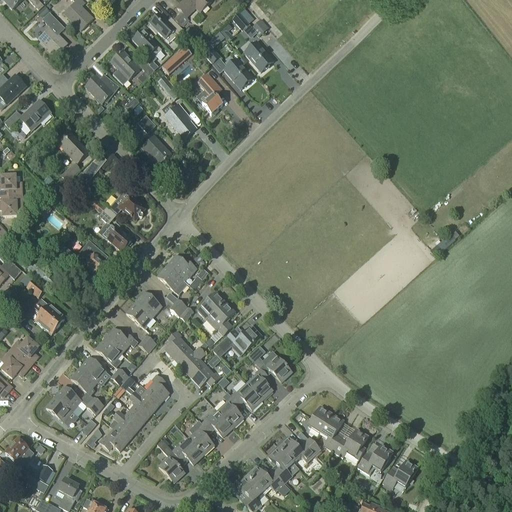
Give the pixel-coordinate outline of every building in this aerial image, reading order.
[(22,0),(0,0),(11,12),(23,1),(22,0)] [(35,0),(31,0),(29,3),(38,13),(44,8),(35,0)] [(69,0),(75,5),(64,16),(80,33),(92,22),(80,10),(84,6),(78,0),(69,0)] [(97,0),(106,8),(114,0),(97,0)] [(181,15),(174,22),(181,29),(188,22),(186,20),(195,11),(200,15),(212,3),(209,0),(184,0),(185,1),(176,10),(181,15)] [(44,8),(37,14),(38,19),(42,20),(49,13),(44,8)] [(64,32),(49,16),(42,23),(50,31),(38,41),(55,59),(66,47),(57,38),(64,32)] [(239,16),(232,22),(242,33),(248,27),(239,16)] [(151,28),(149,30),(156,37),(158,35),(168,46),(175,39),(177,41),(184,34),(170,20),(164,27),(156,19),(149,26),(151,28)] [(262,22),(252,30),(261,39),(270,31),(262,22)] [(206,42),(192,28),(186,34),(200,48),(206,42)] [(143,32),(133,42),(141,51),(137,54),(151,67),(150,68),(155,74),(158,71),(153,65),(157,61),(155,59),(162,53),(159,49),(152,41),(154,40),(147,32),(145,34),(143,32)] [(228,35),(223,40),(227,44),(232,39),(228,35)] [(208,45),(212,50),(216,47),(212,42),(208,45)] [(200,53),(211,67),(220,60),(212,50),(208,45),(200,53)] [(256,45),(244,55),(260,75),(273,64),(256,45)] [(168,77),(191,57),(185,50),(162,70),(168,77)] [(112,63),(110,65),(118,73),(118,75),(122,79),(124,79),(128,83),(139,72),(122,54),(116,59),(114,59),(112,61),(112,63)] [(191,59),(184,65),(193,75),(199,69),(191,59)] [(236,62),(224,72),(240,92),(253,81),(236,62)] [(143,63),(138,68),(149,79),(153,74),(143,63)] [(207,77),(198,85),(210,99),(202,107),(211,118),(212,117),(214,118),(218,114),(217,113),(222,107),(214,98),(221,91),(207,77)] [(0,102),(2,101),(7,107),(20,95),(18,93),(24,88),(15,78),(0,91),(0,102)] [(96,79),(85,89),(101,107),(113,96),(112,95),(117,90),(104,79),(100,83),(96,79)] [(164,81),(158,86),(173,104),(179,99),(164,81)] [(134,100),(124,110),(128,115),(139,105),(134,100)] [(16,114),(4,126),(9,132),(20,122),(31,133),(50,115),(39,104),(22,119),(21,118),(20,119),(16,114)] [(176,110),(165,120),(178,135),(177,136),(181,141),(182,140),(185,142),(196,132),(185,120),(187,118),(179,108),(177,110),(176,110)] [(109,116),(101,122),(110,132),(118,125),(109,116)] [(145,118),(137,126),(147,136),(155,129),(145,118)] [(70,135),(58,146),(77,167),(89,155),(70,135)] [(153,139),(141,150),(159,169),(171,158),(153,139)] [(167,144),(164,150),(169,153),(173,147),(167,144)] [(16,159),(11,154),(6,158),(11,164),(16,159)] [(99,173),(91,166),(77,183),(84,190),(99,173)] [(75,167),(61,179),(62,179),(66,184),(79,172),(75,167)] [(47,178),(40,185),(44,189),(51,183),(47,178)] [(0,199),(22,198),(21,185),(15,186),(15,179),(1,179),(1,186),(0,186),(0,199)] [(62,179),(58,183),(62,188),(66,184),(62,179)] [(123,194),(109,211),(116,217),(121,212),(130,219),(129,220),(131,222),(132,221),(134,223),(137,219),(139,220),(141,220),(142,219),(142,217),(141,216),(144,212),(123,194)] [(22,198),(0,199),(0,212),(3,212),(3,219),(17,219),(16,212),(22,211),(22,198)] [(42,198),(38,202),(43,207),(47,203),(42,198)] [(100,205),(94,211),(101,217),(106,210),(100,205)] [(101,217),(99,219),(108,227),(115,218),(106,210),(101,217)] [(111,228),(102,238),(122,255),(131,244),(117,231),(116,232),(111,228)] [(434,240),(426,252),(431,256),(440,244),(434,240)] [(63,248),(56,256),(71,269),(78,261),(63,248)] [(84,257),(80,262),(85,266),(84,267),(98,279),(102,275),(103,275),(103,274),(105,274),(107,272),(107,270),(108,269),(103,265),(108,260),(94,248),(89,254),(93,257),(89,261),(84,257)] [(53,256),(46,264),(50,267),(57,259),(53,256)] [(219,270),(223,266),(214,257),(210,261),(219,270)] [(175,259),(166,269),(183,284),(187,279),(188,280),(196,272),(189,266),(187,269),(182,264),(182,262),(181,260),(180,259),(178,259),(176,260),(175,259)] [(0,286),(8,278),(14,283),(22,273),(8,261),(0,269),(0,286)] [(36,262),(28,272),(49,290),(56,281),(48,275),(50,273),(36,262)] [(166,269),(157,280),(174,294),(183,284),(166,269)] [(27,279),(22,285),(27,290),(33,283),(27,279)] [(194,282),(189,288),(194,293),(202,283),(197,279),(194,282)] [(27,290),(26,291),(38,301),(45,293),(33,283),(27,290)] [(158,301),(163,307),(172,298),(166,292),(158,301)] [(144,295),(135,306),(152,320),(161,310),(144,295)] [(199,311),(197,313),(206,323),(225,305),(216,295),(199,311)] [(41,302),(33,311),(40,318),(35,324),(51,338),(64,322),(41,303),(42,302),(41,302)] [(177,302),(173,307),(183,315),(187,310),(177,302)] [(225,305),(206,323),(216,333),(217,332),(223,338),(232,330),(226,324),(235,316),(225,305)] [(135,306),(126,316),(143,331),(152,320),(135,306)] [(173,307),(169,312),(179,320),(179,319),(183,315),(173,307)] [(183,315),(179,319),(185,324),(193,315),(187,310),(183,315)] [(15,313),(9,319),(20,328),(25,321),(15,313)] [(253,346),(261,339),(251,329),(240,339),(235,333),(238,331),(237,330),(217,349),(224,356),(230,350),(234,354),(236,352),(241,357),(252,348),(254,346),(253,346)] [(113,332),(104,342),(121,357),(129,347),(134,350),(137,346),(128,338),(125,342),(113,332)] [(171,347),(165,353),(173,363),(188,349),(179,340),(181,339),(176,334),(167,343),(171,347)] [(146,339),(142,343),(152,351),(156,347),(146,339)] [(18,343),(10,353),(29,370),(35,363),(34,362),(36,359),(33,356),(38,350),(27,341),(23,347),(18,343)] [(104,342),(95,353),(112,368),(121,357),(104,342)] [(142,343),(138,348),(147,356),(152,351),(142,343)] [(188,349),(173,363),(182,372),(202,353),(199,350),(193,355),(188,349)] [(6,367),(1,372),(12,381),(16,376),(20,379),(22,376),(23,377),(29,370),(10,353),(1,363),(6,367)] [(202,353),(182,372),(191,381),(205,368),(199,362),(205,356),(202,353)] [(253,355),(248,359),(259,371),(261,373),(265,368),(263,366),(253,355)] [(265,363),(263,366),(265,368),(281,385),(291,375),(286,370),(287,370),(285,368),(285,369),(276,359),(268,366),(265,363)] [(88,361),(79,371),(96,386),(105,375),(88,361)] [(205,368),(191,381),(199,390),(206,384),(210,389),(220,380),(215,375),(213,377),(205,368)] [(79,371),(70,382),(86,395),(83,399),(90,405),(93,401),(90,399),(94,394),(91,391),(96,386),(79,371)] [(118,371),(114,376),(124,384),(128,379),(118,371)] [(256,377),(246,386),(262,403),(272,393),(264,384),(268,380),(261,373),(259,371),(255,375),(256,377)] [(114,376),(110,381),(120,389),(124,384),(114,376)] [(154,385),(146,394),(160,406),(168,397),(162,391),(166,386),(156,378),(152,383),(154,385)] [(0,398),(1,400),(4,396),(5,398),(12,391),(0,379),(0,398)] [(129,380),(121,389),(126,394),(134,384),(129,380)] [(235,394),(230,399),(239,408),(244,404),(252,412),(262,403),(246,386),(236,396),(235,394)] [(55,400),(72,415),(77,419),(86,410),(90,405),(83,399),(80,403),(64,389),(55,400)] [(120,390),(113,398),(117,402),(124,394),(120,390)] [(135,395),(132,398),(152,416),(160,406),(146,394),(141,401),(136,397),(135,395)] [(132,398),(129,402),(135,407),(130,413),(144,425),(152,416),(132,398)] [(227,404),(217,414),(233,430),(243,421),(235,412),(239,408),(230,399),(226,403),(227,404)] [(55,400),(46,411),(63,425),(72,415),(55,400)] [(93,401),(90,405),(99,413),(104,408),(94,400),(93,401)] [(90,405),(86,410),(95,418),(99,413),(90,405)] [(110,406),(102,415),(106,419),(109,416),(108,413),(110,414),(114,410),(110,406)] [(320,408),(307,429),(319,436),(332,416),(320,408)] [(119,414),(116,418),(136,435),(144,425),(130,413),(125,419),(119,414)] [(206,422),(201,426),(210,435),(214,431),(223,440),(233,430),(217,414),(207,423),(206,422)] [(332,416),(319,436),(327,441),(323,448),(333,455),(341,441),(335,437),(344,423),(332,416)] [(116,418),(113,421),(119,426),(114,432),(128,444),(136,435),(116,418)] [(91,423),(82,434),(87,438),(96,427),(91,423)] [(193,437),(188,441),(203,458),(214,448),(205,440),(210,435),(201,426),(199,424),(189,433),(193,437)] [(341,441),(333,455),(342,461),(346,455),(358,463),(366,451),(362,449),(368,439),(356,431),(347,445),(341,441)] [(104,440),(99,445),(109,453),(113,448),(119,454),(128,444),(114,432),(106,441),(104,440)] [(287,439),(277,449),(294,467),(301,460),(307,466),(315,458),(304,446),(299,451),(287,439)] [(16,441),(4,455),(16,466),(24,456),(30,461),(33,457),(16,441)] [(172,454),(179,462),(180,463),(185,459),(193,467),(203,458),(188,441),(178,451),(177,449),(172,454)] [(309,441),(304,446),(315,458),(320,453),(309,441)] [(184,476),(175,465),(179,462),(172,454),(162,443),(157,448),(168,460),(158,469),(174,486),(184,476)] [(366,457),(357,470),(369,478),(373,471),(380,475),(393,455),(380,447),(372,460),(366,457)] [(277,449),(267,459),(278,470),(272,476),(284,487),(292,479),(299,472),(294,467),(277,449)] [(391,472),(382,486),(392,493),(396,485),(405,491),(417,471),(405,463),(397,476),(391,472)] [(0,483),(4,479),(10,483),(14,478),(7,472),(0,465),(0,483)] [(36,473),(34,478),(36,480),(45,485),(52,473),(43,468),(39,475),(36,473)] [(284,487),(272,476),(267,480),(256,469),(246,478),(263,496),(270,489),(276,495),(278,493),(283,498),(289,493),(284,487)] [(42,498),(47,489),(28,478),(23,487),(42,498)] [(246,478),(236,488),(247,500),(242,505),(248,511),(257,511),(268,502),(263,496),(246,478)] [(65,482),(58,494),(65,498),(58,510),(62,511),(69,511),(78,497),(75,495),(78,490),(71,486),(72,484),(67,481),(66,483),(65,482)] [(355,497),(352,503),(361,507),(364,501),(355,497)] [(87,503),(83,510),(86,511),(104,511),(92,505),(92,506),(87,503)]
